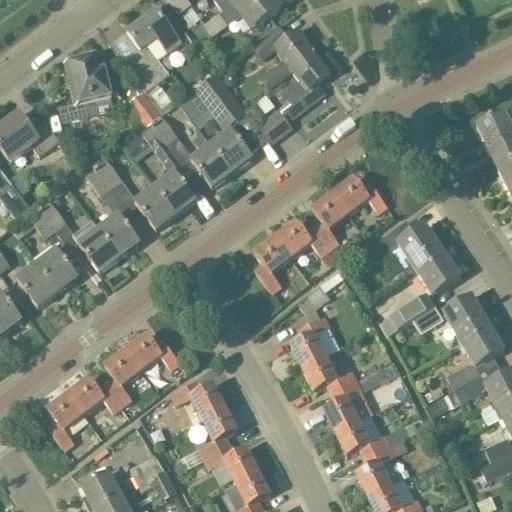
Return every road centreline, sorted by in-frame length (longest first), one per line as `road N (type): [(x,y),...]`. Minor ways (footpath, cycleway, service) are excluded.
road 1 (residential): [(323,511),(236,350),(175,276)]
road 2 (unclassified): [(175,276),(394,110)]
road 3 (unclassified): [(0,405),(175,276)]
road 4 (residential): [(511,289),(394,110)]
road 5 (unclassified): [(394,110),(511,51)]
